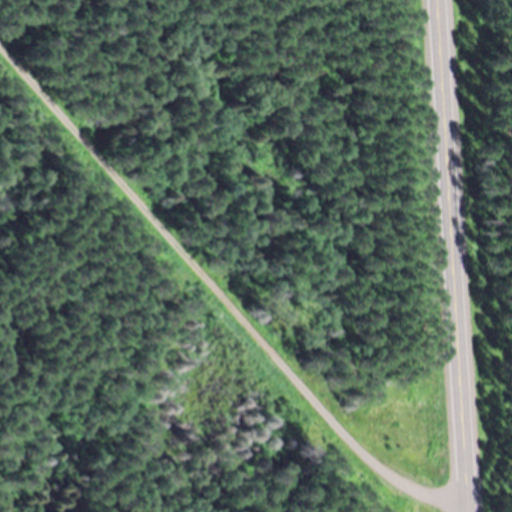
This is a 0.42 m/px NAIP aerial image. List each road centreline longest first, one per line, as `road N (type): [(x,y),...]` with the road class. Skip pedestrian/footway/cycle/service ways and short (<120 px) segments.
road 1 (residential): [(467,505),(417,492),(371,461),(0,43)]
road 2 (primary): [(467,511),(439,0)]
